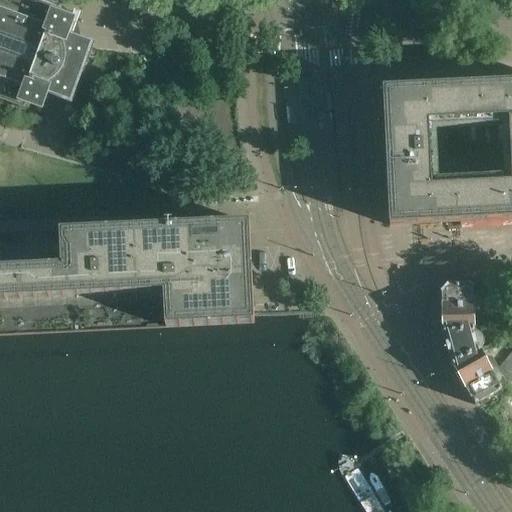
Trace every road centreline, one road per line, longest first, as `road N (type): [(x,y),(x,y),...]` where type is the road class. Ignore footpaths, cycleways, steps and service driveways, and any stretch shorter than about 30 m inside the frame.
road 1 (tertiary): [(374,318),(353,242),(335,21)]
road 2 (tertiary): [(277,23),(274,95),(283,163),(301,210),(340,270)]
road 3 (tertiary): [(500,511),(374,318)]
road 4 (residential): [(335,21),(511,20)]
